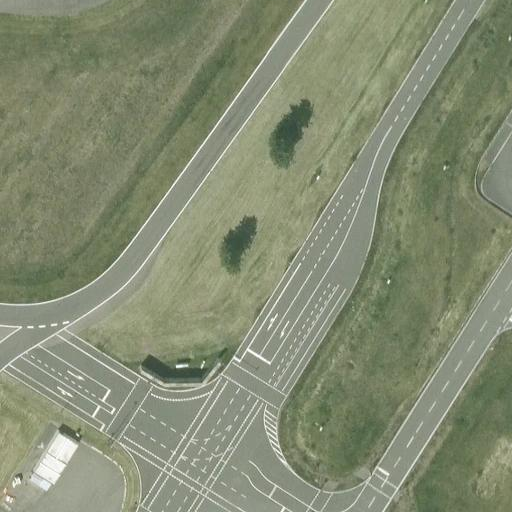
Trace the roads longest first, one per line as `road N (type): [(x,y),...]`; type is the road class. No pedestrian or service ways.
road 1 (unknown): [(323,0),(114,282),(76,309),(50,315)]
road 2 (unknown): [(505,291),(361,511)]
